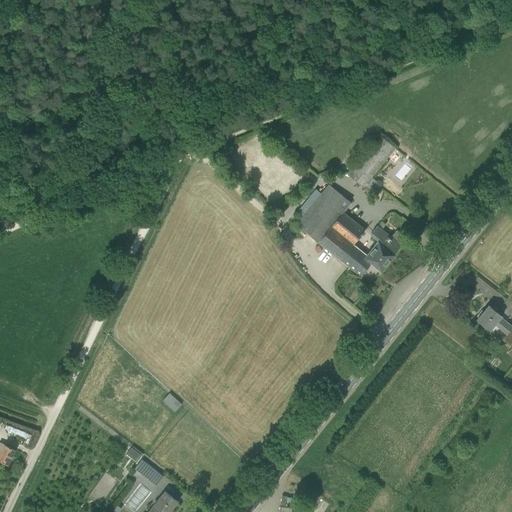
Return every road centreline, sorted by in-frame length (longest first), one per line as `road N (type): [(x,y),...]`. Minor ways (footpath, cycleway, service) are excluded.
road 1 (primary): [(245,511),(511,179)]
road 2 (unclassified): [(8,511),(164,186),(156,166)]
road 3 (track): [(156,166),(0,232)]
